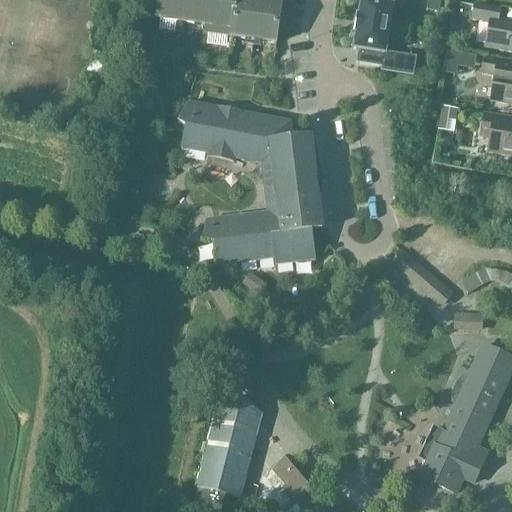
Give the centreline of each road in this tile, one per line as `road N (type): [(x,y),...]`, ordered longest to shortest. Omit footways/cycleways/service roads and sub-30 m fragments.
road 1 (residential): [(354,251),(380,246),(386,230),(367,96),(348,79),(323,81)]
road 2 (residential): [(323,81),(342,237),(354,251)]
